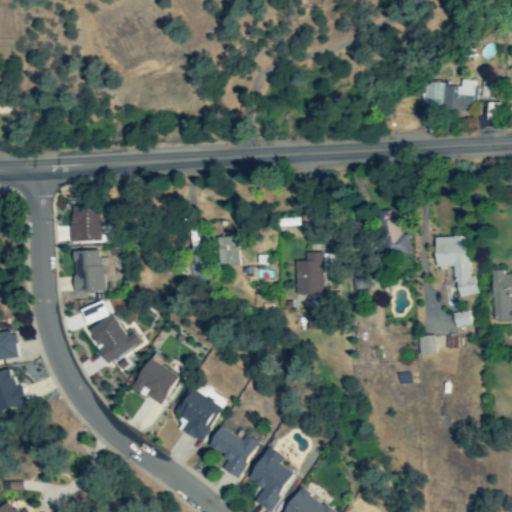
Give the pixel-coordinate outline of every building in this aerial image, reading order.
[(442,111),(471,112),(472,82),(459,81),(459,87),(443,87),(442,111)] [(492,84),(480,83),(479,98),(492,99),(492,84)] [(99,242),(98,207),(68,208),(69,243),(99,242)] [(379,255),(406,257),(408,230),(398,229),(399,221),(386,220),(386,216),(382,216),(379,255)] [(236,266),(236,237),(215,238),(216,267),(236,266)] [(433,238),(434,269),(453,269),(454,298),(475,297),(474,277),(468,277),(467,237),(433,238)] [(71,252),(72,293),(103,292),(102,266),(106,266),(106,259),(98,259),(97,251),(71,252)] [(321,269),(332,269),(332,254),(303,254),(304,263),(294,263),(295,296),(321,296),(321,269)] [(511,275),(502,275),(502,271),(490,272),(491,322),(511,321),(511,298),(511,299),(511,298),(511,275)] [(453,328),(469,327),(468,312),(452,314),(453,328)] [(138,345),(132,333),(124,338),(112,315),(86,329),(96,349),(95,349),(103,364),(138,345)] [(0,333),(0,362),(16,360),(12,332),(0,333)] [(417,337),(417,355),(433,355),(432,336),(417,337)] [(141,395),(158,406),(176,378),(148,360),(129,389),(140,396),(141,395)] [(0,409),(20,404),(11,369),(0,372),(0,409)] [(220,407),(186,390),(173,415),(185,421),(179,433),(201,444),(220,407)] [(255,443),(217,426),(207,450),(227,458),(220,472),(238,480),(255,443)] [(283,459),(266,448),(245,480),(261,490),(253,503),(267,511),(268,511),(293,474),(279,465),(283,459)] [(282,511),(332,511),(298,489),(282,511)]
